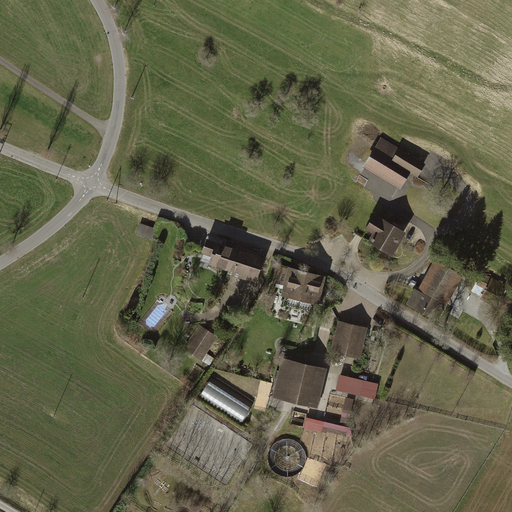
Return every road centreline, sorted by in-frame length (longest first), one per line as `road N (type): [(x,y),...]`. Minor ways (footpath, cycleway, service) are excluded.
road 1 (unclassified): [(511,382),(307,256),(93,184)]
road 2 (unclassified): [(97,0),(122,78),(93,184)]
road 3 (unclassified): [(93,184),(56,224),(0,263)]
